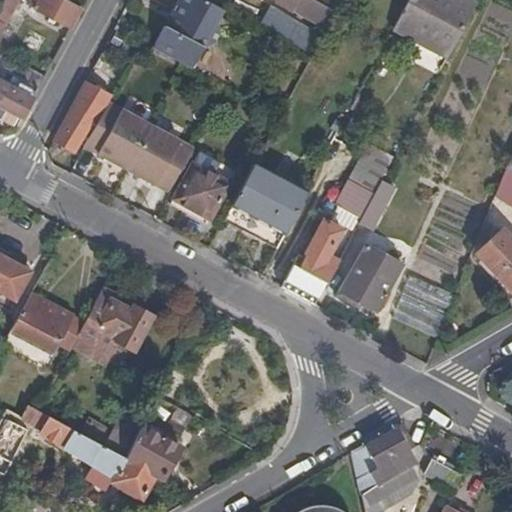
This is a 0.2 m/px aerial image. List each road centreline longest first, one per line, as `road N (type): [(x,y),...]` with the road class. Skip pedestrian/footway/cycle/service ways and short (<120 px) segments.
road 1 (tertiary): [(303,331),(10,169)]
road 2 (unclassified): [(10,169),(106,0)]
road 3 (residential): [(304,455),(422,391)]
road 4 (tertiary): [(422,391),(303,331)]
road 5 (residential): [(303,331),(304,455)]
